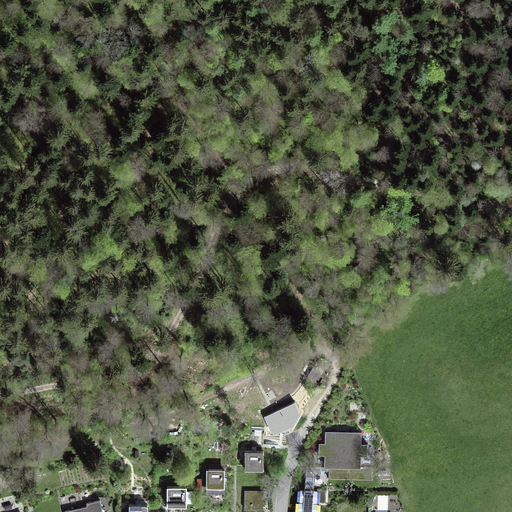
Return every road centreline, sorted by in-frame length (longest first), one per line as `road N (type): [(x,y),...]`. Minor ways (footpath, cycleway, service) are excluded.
road 1 (track): [(0,394),(99,376),(148,356),(170,331),(236,191),(262,171),(304,166),(417,191),(511,189)]
road 2 (track): [(306,428),(336,367),(326,351),(307,348),(167,412),(0,451)]
road 3 (track): [(326,351),(285,264),(236,191)]
